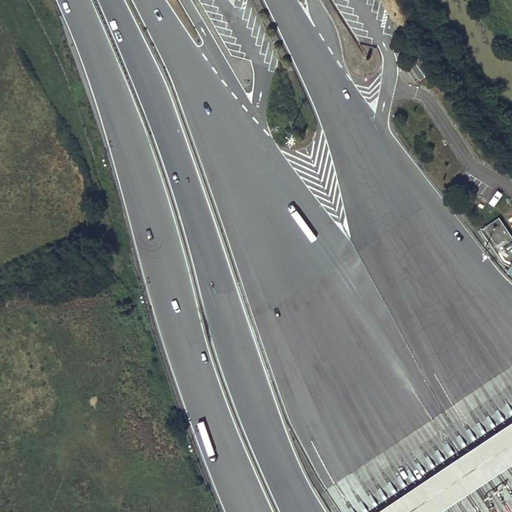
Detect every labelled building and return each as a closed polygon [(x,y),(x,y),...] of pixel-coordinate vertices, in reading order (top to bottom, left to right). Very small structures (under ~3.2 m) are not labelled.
[(418,59),(408,66),(419,80),(429,73),(418,59)] [(496,205),(501,191),(495,189),(490,202),(496,205)] [(507,271),(511,273),(511,235),(499,217),(481,229),(502,262),(507,268),(507,271)] [(511,285),(497,280),(498,307),(487,307),(488,315),(481,318),(490,322),(493,328),(496,327),(496,333),(477,334),(490,339),(492,344),(496,333),(498,371),(511,370),(511,285)] [(511,419),(373,511),(437,511),(511,462),(511,419)]
